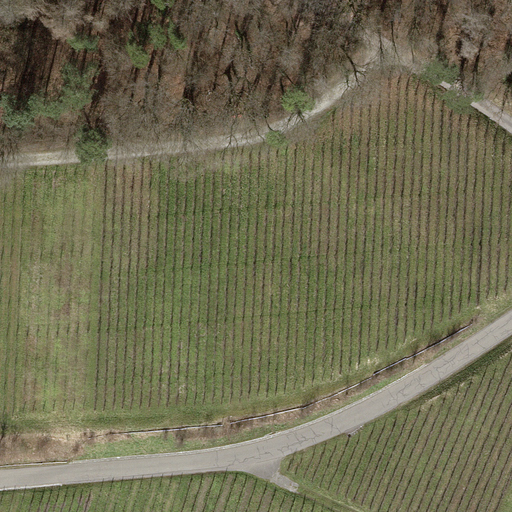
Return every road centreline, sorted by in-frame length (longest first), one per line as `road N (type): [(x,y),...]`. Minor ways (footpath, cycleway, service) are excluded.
road 1 (residential): [(0,480),(187,462),(307,437),(416,386),(511,322)]
road 2 (track): [(0,158),(237,140),(273,130),(351,84),(386,43)]
road 3 (track): [(250,452),(272,476),(352,511)]
